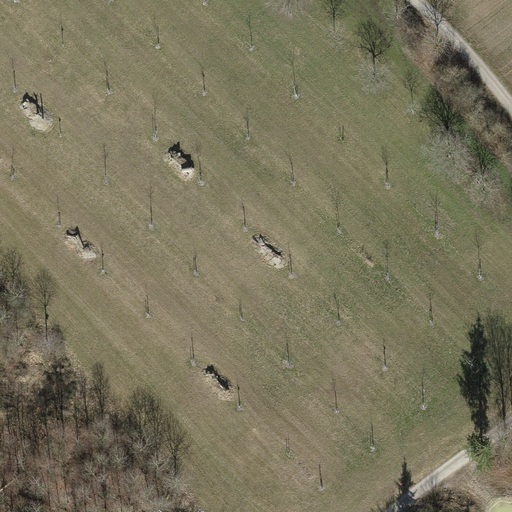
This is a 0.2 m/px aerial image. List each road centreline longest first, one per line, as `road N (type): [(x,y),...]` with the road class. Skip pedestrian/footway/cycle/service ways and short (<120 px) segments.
road 1 (track): [(394,511),(511,422)]
road 2 (track): [(511,106),(415,0)]
